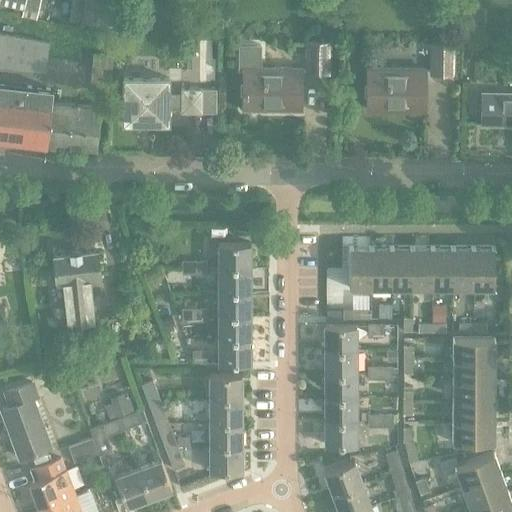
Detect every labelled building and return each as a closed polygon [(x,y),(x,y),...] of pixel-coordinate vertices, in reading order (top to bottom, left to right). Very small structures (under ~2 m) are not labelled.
[(22,16),(36,19),(40,0),(0,0),(0,3),(24,9),(22,16)] [(71,0),(69,22),(114,27),(116,0),(71,0)] [(357,31),(340,31),(340,103),(357,103),(357,31)] [(0,32),(0,65),(45,72),(49,42),(0,32)] [(307,42),(307,72),(330,72),(330,43),(307,42)] [(431,43),(431,73),(454,73),(454,44),(431,43)] [(244,69),(244,109),(301,109),(301,68),(261,68),(261,45),(240,45),(239,45),(239,69),(244,69)] [(90,90),(110,92),(113,56),(93,54),(90,90)] [(368,69),(367,109),(425,110),(425,69),(368,69)] [(123,78),(123,124),(169,124),(169,107),(181,107),(181,113),(202,113),(203,89),(181,89),(181,93),(169,93),(169,78),(123,78)] [(0,140),(29,144),(32,111),(34,111),(36,88),(36,87),(0,83),(0,140)] [(32,111),(29,144),(46,146),(51,102),(53,89),(46,89),(47,84),(36,83),(36,87),(36,88),(34,111),(32,111)] [(511,124),(511,93),(482,93),(481,124),(511,124)] [(51,102),(46,146),(97,152),(101,108),(51,102)] [(218,243),(218,267),(250,267),(250,243),(218,243)] [(349,288),(371,288),(371,246),(349,246),(349,288)] [(371,246),(371,288),(391,288),(391,246),(371,246)] [(391,246),(391,288),(412,288),(412,246),(391,246)] [(412,246),(412,288),(432,288),(432,246),(412,246)] [(432,246),(432,288),(452,288),(453,246),(432,246)] [(453,246),(452,288),(473,288),(473,246),(453,246)] [(473,246),(473,288),(494,288),(494,246),(473,246)] [(70,253),(53,255),(57,287),(64,286),(68,324),(94,321),(89,277),(100,276),(97,250),(80,252),(80,251),(70,252),(70,253)] [(194,273),(194,261),(182,261),(182,273),(194,273)] [(206,261),(194,261),(194,273),(206,273),(206,261)] [(250,267),(218,267),(218,291),(250,291),(250,267)] [(250,291),(218,291),(218,315),(250,315),(250,291)] [(391,305),(379,305),(379,317),(391,317),(391,305)] [(446,306),(432,306),(432,324),(446,324),(446,306)] [(194,321),(194,309),(182,309),(182,321),(194,321)] [(206,309),(194,309),(194,321),(206,321),(206,309)] [(357,310),(343,310),(343,318),(357,318),(357,310)] [(357,310),(357,318),(371,318),(371,310),(357,310)] [(250,315),(218,315),(218,339),(250,339),(250,315)] [(173,317),(163,320),(166,330),(176,327),(173,317)] [(404,317),(404,318),(404,332),(412,332),(412,317),(404,317)] [(418,332),(432,332),(432,324),(418,323),(418,332)] [(432,324),(432,332),(446,332),(446,324),(432,324)] [(459,332),(473,332),(473,324),(459,324),(459,332)] [(473,324),(473,332),(487,332),(487,324),(473,324)] [(325,325),(325,349),(356,349),(356,325),(325,325)] [(382,325),(368,325),(368,336),(382,336),(382,325)] [(453,338),(453,360),(494,360),(494,338),(453,338)] [(250,339),(218,339),(218,363),(250,363),(250,339)] [(404,345),(404,359),(412,359),(412,345),(404,345)] [(356,349),(325,349),(325,373),(356,373),(356,349)] [(397,350),(387,350),(387,361),(397,361),(397,350)] [(193,355),(193,363),(206,363),(206,355),(193,355)] [(412,359),(404,359),(404,373),(412,374),(412,359)] [(453,360),(453,380),(494,380),(494,360),(453,360)] [(381,379),(380,367),(369,367),(369,379),(381,379)] [(392,367),(380,367),(381,379),(393,378),(392,367)] [(356,373),(325,373),(325,397),(357,397),(356,373)] [(210,374),(210,398),(242,398),(242,374),(210,374)] [(141,385),(149,403),(160,399),(153,380),(141,385)] [(453,380),(453,400),(494,400),(494,380),(453,380)] [(2,409),(10,430),(13,429),(17,439),(14,440),(20,458),(50,447),(32,399),(38,397),(32,382),(6,392),(11,406),(2,409)] [(404,386),(404,400),(412,400),(412,386),(404,386)] [(357,397),(325,397),(325,420),(357,420),(357,397)] [(126,398),(105,405),(110,419),(131,411),(126,398)] [(242,398),(210,398),(210,423),(242,422),(242,398)] [(160,399),(149,403),(156,422),(167,418),(160,399)] [(412,400),(404,400),(404,414),(412,414),(412,400)] [(453,400),(453,421),(494,421),(494,400),(453,400)] [(138,411),(120,418),(124,429),(142,422),(138,411)] [(381,426),(381,414),(369,414),(369,426),(381,426)] [(393,414),(381,414),(381,426),(393,426),(393,414)] [(90,429),(99,455),(112,451),(106,436),(124,429),(120,418),(90,429)] [(357,420),(325,420),(325,445),(357,445),(357,420)] [(494,421),(453,421),(453,442),(494,442),(494,421)] [(242,422),(210,423),(210,446),(242,446),(242,422)] [(159,432),(166,450),(178,446),(177,446),(171,427),(159,432)] [(404,428),(404,442),(412,442),(412,428),(404,428)] [(191,436),(177,436),(177,446),(191,446),(191,436)] [(92,438),(68,446),(74,462),(98,453),(92,438)] [(178,446),(166,450),(173,469),(185,465),(178,446)] [(242,446),(210,446),(210,471),(242,470),(242,446)] [(385,454),(391,473),(403,470),(397,450),(385,454)] [(455,467),(462,487),(501,473),(494,453),(458,465),(455,467)] [(29,483),(38,507),(75,494),(66,470),(65,470),(61,458),(34,468),(39,479),(29,483)] [(456,458),(440,464),(443,471),(455,467),(458,465),(456,458)] [(161,459),(138,467),(149,497),(172,489),(161,459)] [(325,471),(333,494),(363,483),(354,460),(325,471)] [(149,497),(138,467),(115,476),(126,506),(149,497)] [(403,470),(391,473),(397,492),(408,489),(403,470)] [(501,473),(462,487),(469,506),(508,492),(501,473)] [(423,478),(416,481),(421,495),(428,492),(423,478)] [(363,483),(333,494),(339,511),(353,511),(371,506),(363,483)] [(511,511),(511,502),(508,492),(469,506),(471,511),(511,511)] [(81,511),(75,494),(38,507),(39,511),(81,511)] [(399,499),(402,511),(414,511),(410,496),(399,499)]
